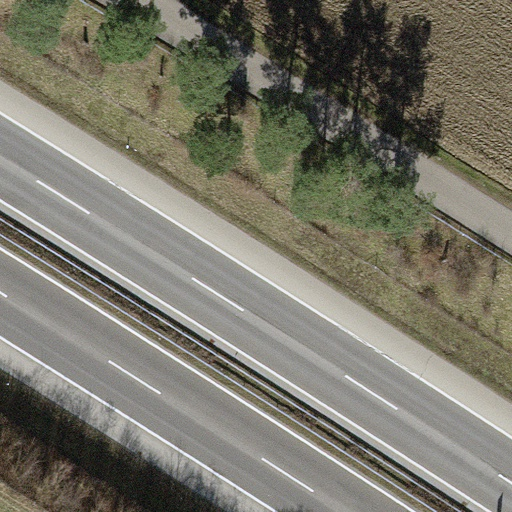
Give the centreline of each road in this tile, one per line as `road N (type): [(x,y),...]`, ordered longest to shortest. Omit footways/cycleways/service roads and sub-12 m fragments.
road 1 (motorway): [(511,481),(0,155)]
road 2 (unclassified): [(511,235),(145,0)]
road 3 (motorway): [(0,291),(350,511)]
